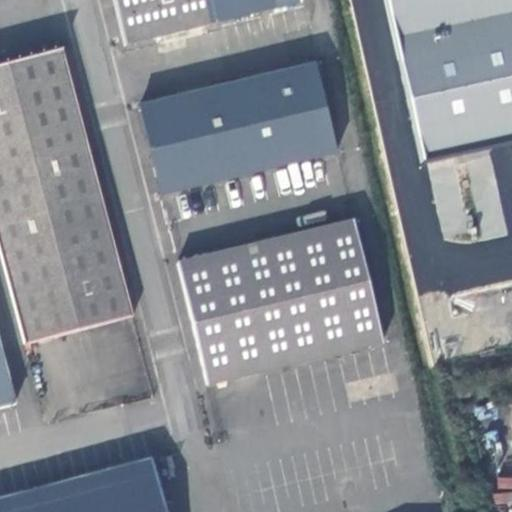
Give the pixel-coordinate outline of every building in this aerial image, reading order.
[(301,0),(115,0),(128,47),(303,3),(301,0)] [(511,142),(511,0),(382,0),(392,45),(418,163),(511,142)] [(0,66),(0,251),(25,345),(136,319),(65,50),(0,66)] [(315,64),(142,107),(163,195),(338,151),(315,64)] [(355,220),(179,262),(209,385),(267,371),(384,341),(355,220)] [(0,342),(0,409),(18,404),(0,342)] [(339,356),(344,380),(388,372),(383,347),(339,356)] [(165,511),(153,461),(0,499),(0,511),(165,511)]
